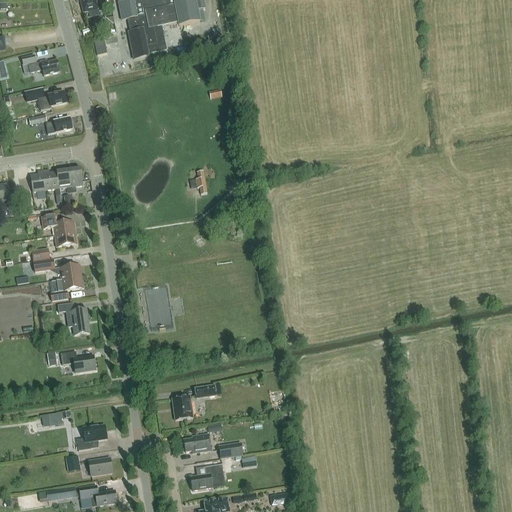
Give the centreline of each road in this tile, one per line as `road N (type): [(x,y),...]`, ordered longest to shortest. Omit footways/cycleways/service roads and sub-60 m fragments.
road 1 (unclassified): [(148,511),(93,148)]
road 2 (unclassified): [(93,148),(58,0)]
